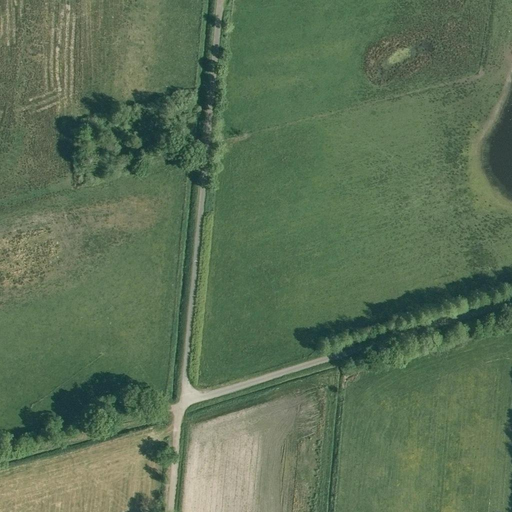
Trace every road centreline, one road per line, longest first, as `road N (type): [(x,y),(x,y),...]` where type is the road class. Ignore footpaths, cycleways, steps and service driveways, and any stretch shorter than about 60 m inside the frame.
road 1 (unclassified): [(218,0),(181,404),(511,301)]
road 2 (track): [(0,452),(181,404)]
